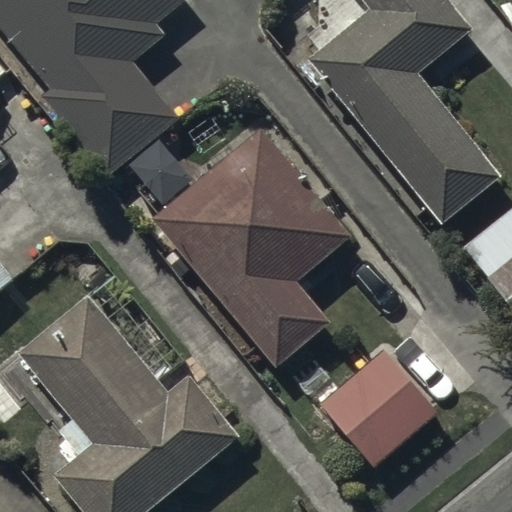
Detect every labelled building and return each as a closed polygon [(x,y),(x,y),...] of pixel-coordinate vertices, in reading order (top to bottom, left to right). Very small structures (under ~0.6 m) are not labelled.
[(0,0),(0,34),(49,92),(41,99),(109,179),(180,119),(134,65),(165,39),(156,28),(189,0),(188,0),(0,0)] [(443,0),(362,0),(372,11),(309,63),(444,227),(502,180),(419,80),(473,36),(443,0)] [(153,223),(277,371),(331,326),(297,286),(353,240),(262,132),(153,223)] [(511,208),(464,249),(511,306),(511,208)] [(0,293),(15,281),(0,263),(0,293)] [(115,278),(17,357),(73,423),(59,435),(80,459),(53,481),(79,511),(152,511),(241,439),(190,379),(170,396),(160,384),(186,361),(115,278)] [(385,349),(316,400),(347,441),(415,390),(385,349)]
